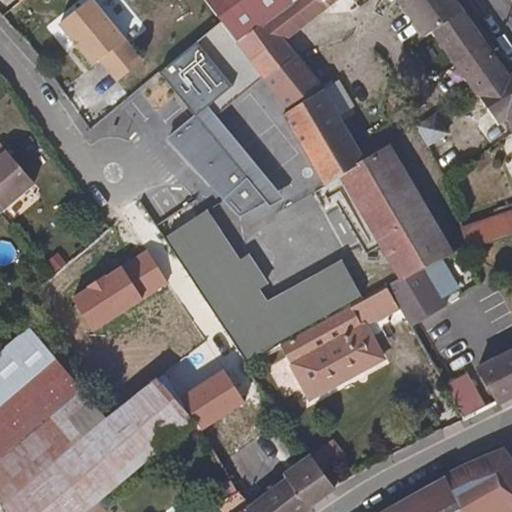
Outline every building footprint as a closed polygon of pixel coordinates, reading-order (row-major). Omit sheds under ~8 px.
[(113,77),(137,57),(90,0),(79,0),(55,19),(88,62),(95,56),(113,77)] [(199,0),(217,24),(233,45),(234,44),(297,0),(199,0)] [(297,0),(234,44),(247,65),(284,40),(342,0),(297,0)] [(414,0),(389,0),(395,8),(397,11),(398,11),(414,0)] [(426,40),(450,76),(481,54),(445,0),(414,0),(398,11),(419,44),(426,40)] [(293,55),(284,40),(247,65),(257,80),(293,55)] [(160,71),(196,114),(168,138),(223,200),(239,216),(266,201),(270,205),(282,198),(208,105),(232,85),(196,42),(160,71)] [(503,86),(481,54),(450,76),(490,136),(500,130),(504,140),(511,136),(511,88),(508,83),(503,86)] [(321,186),(338,176),(359,164),(332,114),(318,91),(293,55),(257,80),(259,84),(293,138),(321,186)] [(421,154),(438,143),(427,123),(409,134),(421,154)] [(0,210),(33,182),(0,143),(0,210)] [(456,247),(439,251),(383,149),(370,157),(431,262),(439,256),(458,252),(456,247)] [(359,164),(338,176),(398,280),(420,268),(431,262),(370,157),(359,164)] [(344,307),(362,298),(342,260),(267,300),(208,210),(164,238),(244,357),(318,321),(340,310),(344,307)] [(511,238),(511,218),(452,234),(456,247),(458,252),(473,248),(501,241),(511,238)] [(511,238),(501,241),(503,249),(511,247),(511,238)] [(505,253),(503,249),(501,241),(473,248),(476,261),(505,253)] [(167,287),(146,252),(74,296),(95,331),(167,287)] [(437,322),(447,316),(420,268),(398,280),(382,288),(394,307),(406,329),(433,314),(437,322)] [(394,307),(382,288),(362,298),(344,307),(356,329),(361,326),(394,307)] [(356,329),(344,307),(340,310),(318,321),(330,342),(289,364),(306,398),(378,358),(361,326),(356,329)] [(0,508),(3,511),(90,511),(194,428),(176,402),(159,379),(108,417),(28,329),(0,350),(0,508)] [(124,398),(159,367),(128,332),(93,364),(124,398)] [(511,395),(511,352),(470,371),(486,407),(511,395)] [(222,369),(176,402),(194,428),(200,435),(246,402),(222,369)] [(471,402),(461,407),(452,390),(443,395),(457,420),(476,412),(471,402)] [(302,510),(327,492),(305,457),(279,476),(302,510)] [(511,511),(511,477),(497,457),(448,472),(378,511),(511,511)] [(226,491),(201,509),(203,511),(298,511),(302,510),(279,476),(245,500),(248,506),(240,511),(228,511),(224,506),(232,500),(226,491)] [(228,511),(240,511),(232,500),(224,506),(228,511)]
